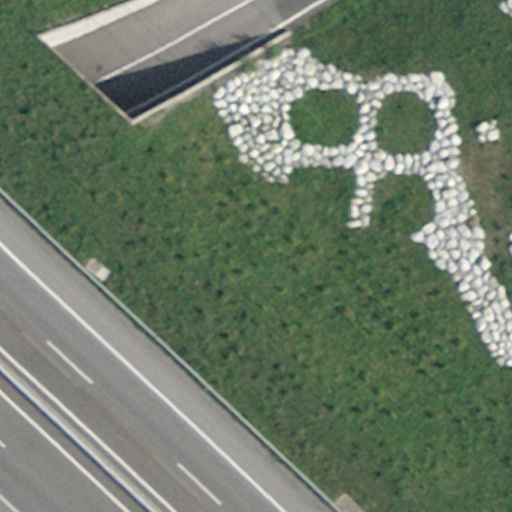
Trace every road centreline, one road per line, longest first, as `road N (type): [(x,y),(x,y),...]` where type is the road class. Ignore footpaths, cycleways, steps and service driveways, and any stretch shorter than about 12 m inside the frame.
road 1 (motorway): [(221,511),(0,298)]
road 2 (motorway): [(0,121),(96,93),(259,0)]
